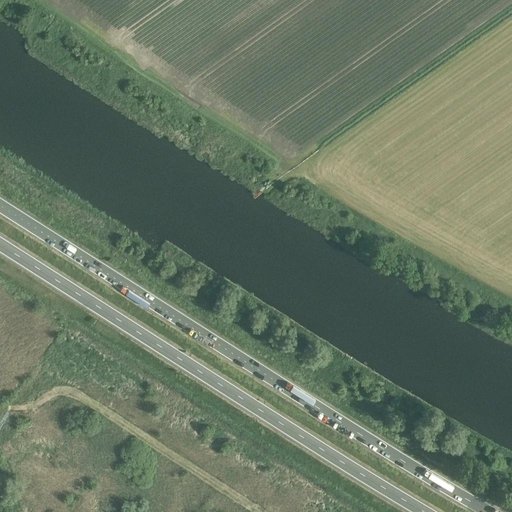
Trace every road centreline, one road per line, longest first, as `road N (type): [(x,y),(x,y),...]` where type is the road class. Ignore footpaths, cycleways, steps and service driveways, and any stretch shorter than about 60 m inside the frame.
road 1 (trunk): [(488,511),(0,205)]
road 2 (trunk): [(0,244),(423,511)]
